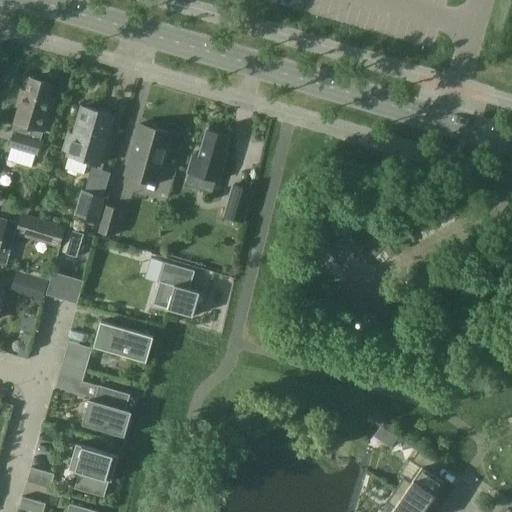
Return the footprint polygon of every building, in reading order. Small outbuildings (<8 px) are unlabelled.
[(17,124),(16,129),(11,147),(12,148),(8,160),(32,167),(36,155),(37,155),(53,99),(49,98),(52,86),(31,80),(27,94),(21,92),(17,107),(20,108),(16,123),(17,124)] [(82,107),(76,129),(74,135),(69,134),(64,150),(69,152),(68,155),(100,165),(114,116),(82,107)] [(157,185),(172,133),(156,129),(157,126),(145,122),(144,125),(139,124),(125,175),(157,185)] [(192,155),(187,174),(219,183),(228,154),(225,153),(230,137),(206,130),(198,156),(192,155)] [(232,185),(222,218),(244,224),(254,191),(232,185)] [(76,214),(83,216),(97,220),(104,198),(83,192),(76,214)] [(121,210),(107,206),(99,232),(113,236),(121,210)] [(32,218),(26,234),(60,245),(64,228),(32,218)] [(0,219),(0,262),(6,264),(10,251),(12,242),(17,224),(7,221),(0,219)] [(73,231),(65,254),(76,257),(84,234),(73,231)] [(337,254),(357,243),(351,233),(331,244),(337,254)] [(165,262),(152,305),(194,317),(201,292),(189,288),(195,271),(165,262)] [(49,283),(16,273),(10,295),(42,304),(49,283)] [(392,324),(395,314),(371,307),(369,317),(392,324)] [(153,336),(101,321),(94,346),(146,361),(153,336)] [(89,360),(65,353),(62,364),(85,371),(89,360)] [(85,371),(62,364),(59,375),(82,382),(85,371)] [(82,424),(124,436),(131,411),(125,409),(130,394),(99,385),(94,400),(89,399),(82,424)] [(390,434),(383,444),(391,449),(398,439),(390,434)] [(119,455),(76,443),(69,468),(79,471),(74,488),(104,497),(109,480),(111,480),(119,455)] [(403,477),(395,490),(424,510),(444,481),(433,474),(440,463),(419,449),(411,461),(421,467),(411,482),(403,477)] [(31,467),(27,482),(50,489),(54,474),(31,467)] [(422,511),(424,510),(395,490),(386,502),(394,508),(390,511),(422,511)] [(42,511),(45,504),(22,497),(19,508),(33,511),(42,511)]
